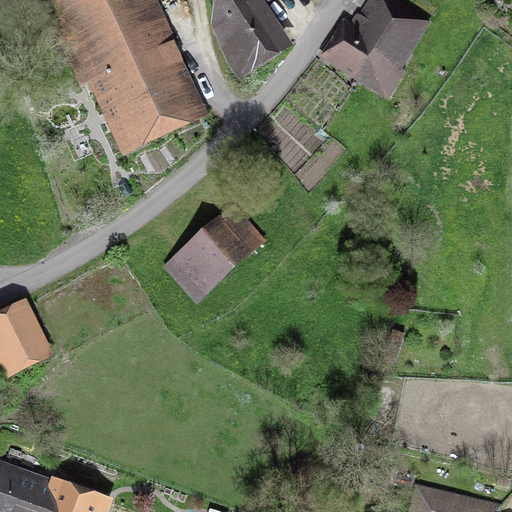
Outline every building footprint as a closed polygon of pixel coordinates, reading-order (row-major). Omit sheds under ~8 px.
[(200,118),(145,0),(68,0),(46,11),(81,86),(92,81),(125,153),(200,118)] [(257,7),(271,0),(204,0),(211,13),(206,36),(230,84),(281,52),(257,7)] [(430,27),(387,0),(374,0),(353,33),(345,27),(321,64),(380,102),(430,27)] [(192,303),(260,246),(233,214),(165,271),(192,303)] [(0,380),(45,361),(21,307),(0,316),(0,380)] [(0,511),(105,511),(107,507),(0,471),(0,511)] [(418,493),(413,511),(495,511),(496,511),(418,493)]
